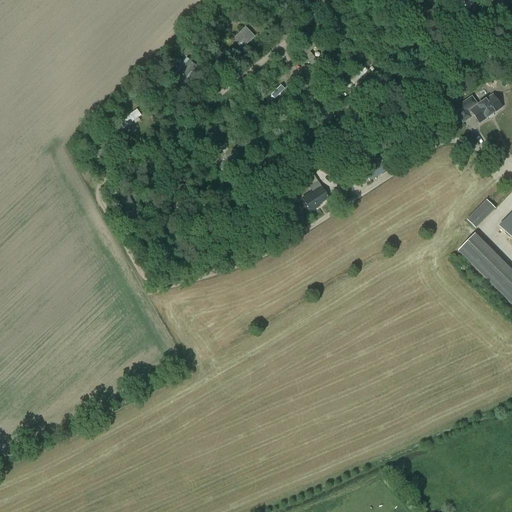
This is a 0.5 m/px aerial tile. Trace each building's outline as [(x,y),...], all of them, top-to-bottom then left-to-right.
[(244,27),(233,38),(241,47),(252,36),(244,27)] [(313,39),(300,50),(311,66),(316,63),(309,53),(318,46),(313,39)] [(406,66),(411,76),(428,67),(423,57),(406,66)] [(186,59),(170,77),(180,86),(196,68),(186,59)] [(345,79),(352,86),(366,71),(358,64),(345,79)] [(269,107),(283,91),(277,85),(262,100),(269,107)] [(460,121),(471,113),(478,124),(501,109),(492,96),(477,106),(471,98),(453,110),(460,121)] [(120,122),(128,134),(135,129),(131,123),(140,117),(135,111),(120,122)] [(94,154),(101,159),(113,142),(106,137),(94,154)] [(219,166),(226,171),(240,154),(234,149),(219,166)] [(364,172),(376,166),(373,161),(361,168),(364,172)] [(364,172),(369,181),(387,171),(381,162),(376,166),(364,172)] [(302,199),(311,213),(320,207),(318,205),(328,199),(318,182),(310,187),(313,192),(302,199)] [(128,196),(121,201),(131,217),(138,213),(128,196)] [(478,228),(498,208),(488,198),(468,219),(478,228)] [(511,214),(499,227),(511,240),(511,214)] [(146,245),(167,260),(173,253),(152,237),(146,245)] [(511,274),(474,237),(457,253),(511,308),(511,274)]
